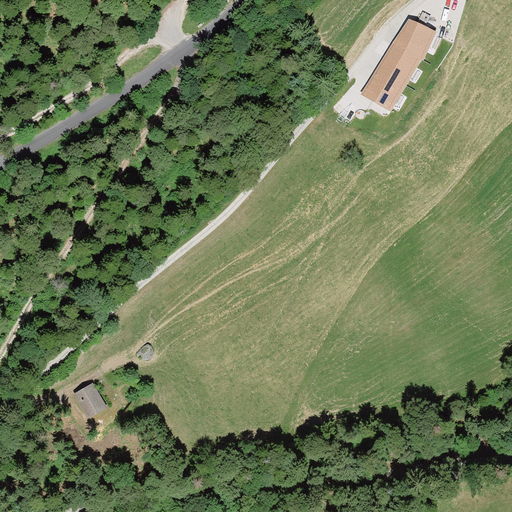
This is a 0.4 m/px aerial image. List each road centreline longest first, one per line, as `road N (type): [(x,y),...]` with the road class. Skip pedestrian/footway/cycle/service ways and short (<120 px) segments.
road 1 (track): [(0,354),(174,93),(185,53)]
road 2 (tertiary): [(0,166),(185,53),(247,0)]
road 3 (track): [(0,138),(80,91),(163,23),(185,53)]
